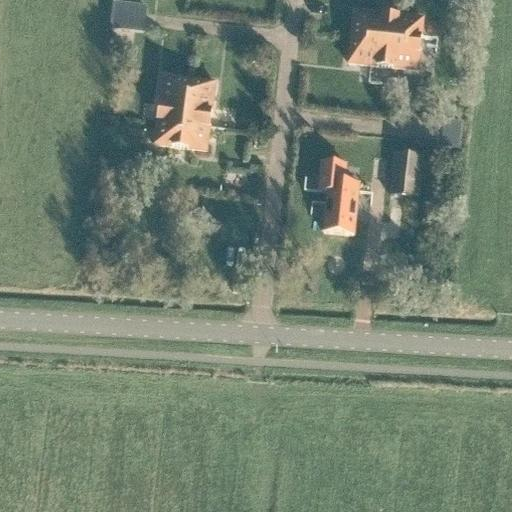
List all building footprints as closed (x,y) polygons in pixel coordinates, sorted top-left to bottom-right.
[(112,20),(111,30),(130,32),(142,34),(143,24),(123,22),(123,17),(144,20),(145,10),(133,8),(114,6),(113,16),(112,20)] [(395,45),(398,19),(354,14),(351,40),(395,45)] [(398,19),(395,45),(392,71),(417,74),(422,21),(398,19)] [(392,71),(395,45),(351,40),(348,67),(392,71)] [(183,126),(188,86),(161,83),(157,122),(183,126)] [(188,86),(183,126),(209,129),(213,89),(188,86)] [(206,158),(209,129),(183,126),(157,122),(154,152),(206,158)] [(439,138),(438,148),(442,148),(459,150),(460,140),(461,136),(462,126),(444,124),(441,124),(440,134),(454,135),(454,140),(439,138)] [(395,155),(390,198),(417,201),(422,159),(395,155)] [(322,165),(318,195),(328,196),(324,236),(353,239),(358,187),(344,185),(345,167),(322,165)]
